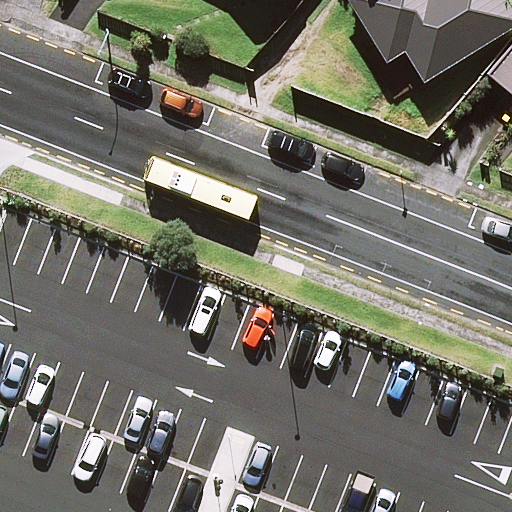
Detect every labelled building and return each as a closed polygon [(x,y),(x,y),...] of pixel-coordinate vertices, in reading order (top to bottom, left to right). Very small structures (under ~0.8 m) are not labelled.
[(511,22),(511,13),(503,0),(346,0),(385,60),(402,49),(422,80),(511,22)] [(511,40),(486,72),(511,93),(511,40)] [(189,404),(235,328),(201,308),(195,317),(159,295),(119,360),(46,404),(69,442),(64,444),(30,465),(60,511),(77,511),(99,498),(81,470),(189,404)] [(408,465),(402,387),(291,396),(294,431),(271,433),(277,511),(331,511),(331,505),(355,504),(352,469),(408,465)] [(259,511),(261,507),(201,483),(188,511),(259,511)]
